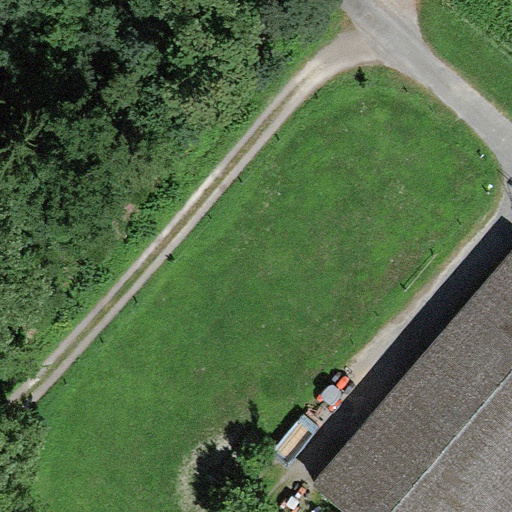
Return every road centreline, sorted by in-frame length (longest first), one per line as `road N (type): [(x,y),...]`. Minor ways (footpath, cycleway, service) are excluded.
road 1 (unclassified): [(511,196),(295,451),(289,511)]
road 2 (unclassified): [(366,0),(511,150)]
